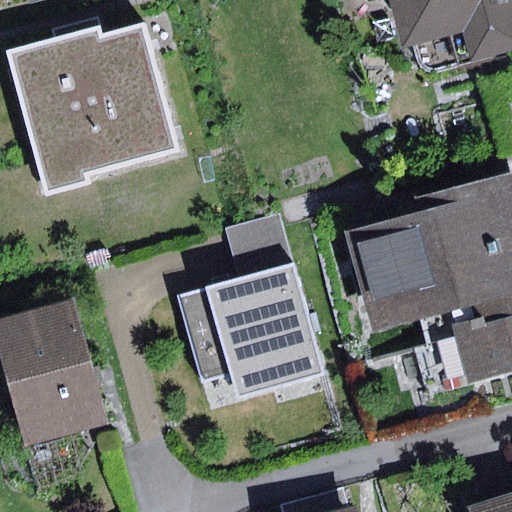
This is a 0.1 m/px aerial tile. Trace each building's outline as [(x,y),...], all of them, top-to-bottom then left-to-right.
[(511,51),(511,0),(387,0),(400,49),(413,45),(417,61),(423,67),(432,69),(441,69),(511,51)] [(101,37),(98,26),(5,51),(44,193),(93,180),(91,171),(175,148),(142,26),(101,37)] [(511,74),(482,83),(501,153),(511,150),(511,74)] [(511,173),(422,196),(426,213),(346,233),(371,331),(465,306),(470,323),(454,327),(469,383),(511,372),(511,173)] [(226,227),(240,280),(294,266),(280,213),(226,227)] [(324,374),(294,266),(240,280),(179,298),(203,379),(231,370),(239,398),(324,374)] [(72,299),(0,318),(0,356),(25,447),(106,425),(72,299)] [(282,504),(284,511),(348,511),(342,488),(282,504)] [(511,511),(511,495),(468,509),(469,511),(511,511)]
